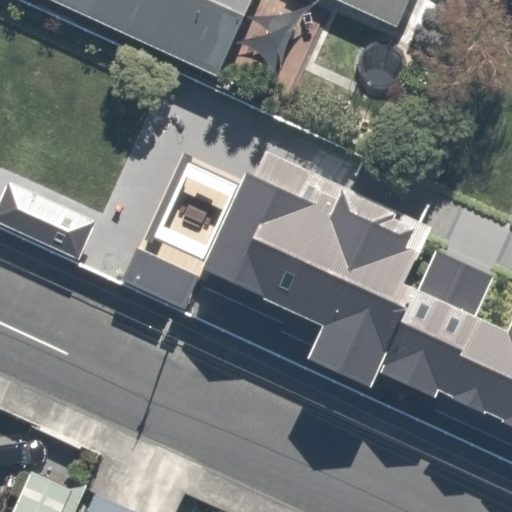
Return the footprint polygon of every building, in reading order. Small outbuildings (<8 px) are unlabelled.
[(43,0),(222,82),(259,0),(332,0),(401,31),(415,0),(43,0)] [(438,233),(271,158),(258,184),(255,182),(252,187),(187,156),(148,244),(212,273),(210,278),(216,281),(211,291),(290,328),(285,337),(323,355),(317,368),(381,397),(389,380),(444,406),(439,416),(511,449),(511,337),(480,322),(500,283),(443,256),(423,297),(416,294),(430,263),(425,261),(438,233)] [(141,250),(124,284),(186,314),(203,280),(141,250)] [(84,511),(92,498),(38,473),(19,511),(84,511)] [(135,511),(101,495),(92,511),(135,511)]
